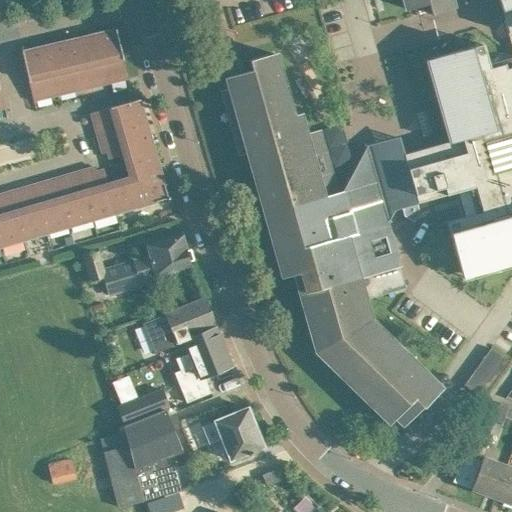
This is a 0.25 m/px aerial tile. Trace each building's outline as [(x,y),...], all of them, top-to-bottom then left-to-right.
[(402,154),(398,138),(385,141),(389,154),(359,163),(350,179),(349,179),(389,201),(373,229),(375,233),(388,229),(386,222),(393,209),(401,206),(403,216),(413,221),(418,212),(415,202),(426,199),(445,194),(445,195),(474,186),(481,212),(464,217),(465,217),(447,222),(450,232),(449,233),(460,271),(468,269),(471,277),(511,265),(511,0),(488,0),(495,22),(503,19),(507,33),(507,32),(511,48),(511,66),(505,69),(503,64),(489,68),(488,62),(487,62),(482,44),(472,47),(433,58),(435,66),(427,68),(447,135),(455,132),(457,139),(453,140),(452,140),(448,141),(448,142),(443,143),(438,144),(439,144),(431,147),(430,146),(413,151),(408,152),(408,153),(405,154),(405,153),(402,154)] [(404,0),(408,10),(431,3),(434,12),(430,13),(430,14),(454,8),(451,0),(404,0)] [(115,29),(91,35),(103,84),(127,78),(115,29)] [(91,35),(68,41),(80,89),(103,84),(91,35)] [(68,41),(45,46),(56,95),(80,89),(68,41)] [(56,95),(45,46),(21,52),(32,101),(56,95)] [(349,179),(350,179),(349,179),(342,191),(336,193),(319,130),(303,134),(300,123),(298,124),(296,117),(298,116),(297,114),(290,116),(287,105),(285,105),(283,98),(285,97),(281,84),(279,84),(277,77),(279,76),(278,74),(276,75),(274,67),(276,67),(272,54),(248,60),(251,70),(228,77),(231,88),(223,90),(227,103),(229,103),(231,110),(229,111),(230,113),(232,112),(234,120),(232,120),(236,133),(238,133),(240,140),(238,141),(242,154),(249,152),(252,164),(254,163),(256,170),(254,171),(258,184),(260,184),(262,191),(260,192),(261,194),(263,193),(265,201),(263,201),(266,215),(269,214),(271,221),(269,222),(272,233),(268,234),(281,278),(296,274),(299,285),(301,284),(303,292),(301,292),(302,295),(304,295),(306,302),(304,303),(311,327),(313,327),(315,334),(313,335),(317,350),(322,355),(323,353),(329,359),(327,360),(336,369),(338,367),(344,374),(343,375),(353,385),(354,383),(360,389),(358,390),(368,400),(370,398),(375,404),(374,405),(375,407),(377,405),(382,411),(381,412),(391,422),(396,416),(404,424),(421,407),(423,408),(440,390),(421,371),(419,373),(414,367),(415,366),(414,364),(412,366),(407,361),(408,359),(390,341),(388,343),(383,337),(384,336),(383,334),(381,336),(376,330),(377,329),(368,320),(365,308),(363,309),(360,301),(363,301),(362,300),(405,288),(388,229),(375,233),(373,229),(389,201),(349,179)] [(91,113),(97,137),(145,123),(138,99),(91,113)] [(110,159),(123,155),(123,154),(152,146),(145,123),(97,137),(102,153),(107,152),(110,159)] [(123,155),(130,177),(167,198),(152,146),(123,154),(123,155)] [(95,167),(78,172),(92,220),(115,213),(107,184),(103,170),(96,172),(95,167)] [(78,172),(55,179),(69,227),(92,220),(78,172)] [(130,177),(107,184),(115,213),(167,198),(130,177)] [(55,179),(32,186),(46,234),(69,227),(55,179)] [(32,186),(9,192),(23,240),(46,234),(32,186)] [(9,192),(0,194),(0,247),(23,240),(9,192)] [(116,273),(105,277),(109,293),(140,284),(139,281),(190,265),(189,261),(193,260),(190,249),(186,250),(180,233),(144,244),(148,257),(115,268),(116,273)] [(82,256),(90,281),(105,277),(97,252),(82,256)] [(176,344),(176,345),(184,341),(216,328),(215,327),(215,328),(213,324),(214,324),(213,322),(210,324),(201,301),(204,300),(204,298),(185,306),(142,322),(154,353),(176,344)] [(216,328),(184,341),(194,365),(174,373),(186,403),(210,393),(204,377),(231,366),(216,328)] [(491,348),(464,385),(463,386),(480,397),(507,360),(491,348)] [(121,406),(117,407),(124,424),(168,407),(161,389),(136,399),(121,406)] [(251,452),(263,447),(247,407),(201,427),(208,444),(221,439),(230,460),(248,453),(248,455),(252,454),(251,452)] [(122,427),(123,431),(142,501),(181,491),(172,454),(181,451),(165,410),(146,417),(122,427)] [(471,490),(494,498),(506,465),(483,457),(480,465),(474,463),(476,460),(466,456),(462,468),(458,466),(453,482),(471,489),(471,490)] [(47,463),(52,484),(74,479),(71,459),(47,463)] [(494,498),(511,505),(511,467),(506,465),(494,498)]
